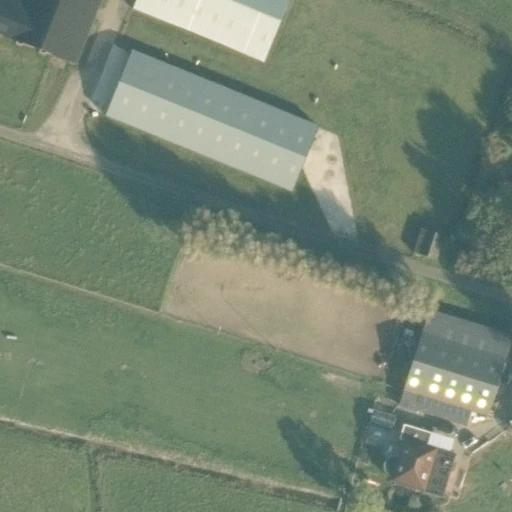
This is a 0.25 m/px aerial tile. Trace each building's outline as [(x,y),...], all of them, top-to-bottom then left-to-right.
[(0,0),(0,35),(75,65),(100,0),(0,0)] [(135,0),(132,9),(263,61),(287,0),(135,0)] [(131,51),(104,117),(291,193),(318,127),(131,51)] [(412,253),(435,260),(442,236),(420,229),(412,253)] [(414,351),(403,389),(398,406),(466,427),(471,410),(487,415),(510,337),(426,312),(417,342),(414,351)] [(399,346),(414,351),(417,342),(401,338),(399,346)] [(384,466),(384,471),(386,475),(390,477),(393,478),(391,483),(423,493),(424,491),(441,496),(453,457),(436,451),(426,448),(430,435),(403,427),(399,441),(403,443),(398,461),(395,461),(390,460),(386,462),(384,466)]
